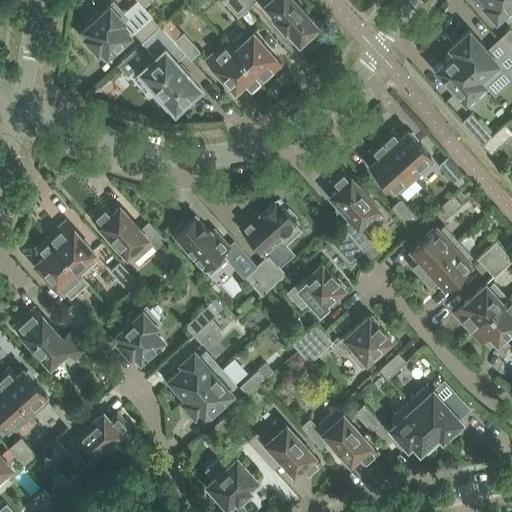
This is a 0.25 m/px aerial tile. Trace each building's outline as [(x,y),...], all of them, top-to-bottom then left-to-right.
[(246,8),(239,0),(222,0),(237,16),(246,8)] [(239,0),(246,8),(255,0),(239,0)] [(317,26),(293,0),(268,0),(264,4),(275,16),(274,17),(284,30),(286,28),(299,43),(302,40),(303,42),(316,31),(314,29),(317,26)] [(511,17),(511,0),(483,0),(486,2),(482,5),(496,20),(502,14),(508,21),(511,17)] [(130,35),(121,25),(128,19),(113,2),(83,29),(87,34),(84,36),(98,52),(101,49),(107,56),(130,35)] [(142,41),(160,25),(152,16),(133,32),(142,41)] [(281,64),(245,24),(226,42),(261,81),(281,64)] [(200,88),(177,62),(176,61),(185,53),(174,40),(160,25),(142,41),(141,42),(155,57),(141,70),(139,71),(174,111),(176,109),(198,89),(199,89),(200,88)] [(511,30),(510,28),(498,39),(511,54),(511,30)] [(498,62),(468,29),(449,46),(484,85),(500,70),(495,65),(498,62)] [(200,50),(183,32),(174,40),(185,53),(190,59),(200,50)] [(261,81),(226,42),(206,59),(235,90),(253,74),(261,82),(261,81)] [(484,85),(449,46),(449,47),(453,52),(435,69),(465,102),(484,85)] [(491,135),(471,112),(462,121),(482,144),(491,135)] [(490,153),(511,133),(511,129),(506,122),(491,135),(482,144),(490,153)] [(430,155),(408,130),(401,136),(394,129),(382,140),(416,178),(432,163),(427,158),(430,155)] [(416,178),(382,140),(370,151),(376,158),(369,165),(392,190),(395,187),(400,192),(416,178)] [(464,174),(447,156),(438,164),(454,182),(464,174)] [(337,189),(330,195),(350,217),(341,225),(365,252),(372,259),(381,251),(358,226),(378,208),(344,169),(331,181),(337,189)] [(443,220),(461,203),(453,194),(435,210),(443,220)] [(416,217),(400,198),(391,206),(407,225),(416,217)] [(276,200),(242,230),(261,252),(266,257),(276,268),(294,252),(285,243),(301,229),(294,222),(296,220),(294,218),(296,216),(288,208),(286,209),(277,200),(276,200)] [(105,205),(92,217),(119,247),(127,255),(133,262),(153,243),(156,247),(165,239),(148,220),(139,228),(119,206),(112,213),(105,205)] [(177,232),(174,234),(210,274),(227,258),(260,295),(273,283),(257,265),(256,265),(235,241),(226,249),(195,215),(185,224),(183,222),(175,230),(177,232)] [(94,252),(66,221),(47,238),(87,283),(88,282),(80,274),(96,260),(91,254),(94,252)] [(340,223),(324,238),(327,241),(329,239),(349,261),(361,251),(362,253),(363,253),(365,252),(341,225),(340,223)] [(421,274),(458,240),(444,224),(438,229),(435,226),(410,248),(417,255),(410,262),(421,274)] [(87,283),(47,238),(46,239),(53,247),(35,263),(63,295),(66,292),(70,297),(87,283)] [(470,264),(467,261),(473,256),(458,240),(421,274),(431,286),(439,280),(445,287),(470,264)] [(504,250),(496,241),(477,258),(485,267),(504,250)] [(494,276),(511,259),(504,250),(485,267),(494,276)] [(187,263),(178,254),(171,261),(179,270),(187,263)] [(266,257),(257,265),(273,283),(282,275),(276,268),(266,257)] [(136,280),(119,262),(110,270),(126,289),(136,280)] [(344,287),(336,278),(337,277),(330,270),(329,271),(321,262),(289,291),(301,305),(309,298),(319,310),(344,287)] [(471,331),(510,295),(507,297),(493,281),(488,286),(485,283),(454,311),(471,331)] [(497,343),(511,328),(511,296),(510,295),(471,331),(472,331),(480,324),(497,343)] [(89,322),(73,304),(63,312),(80,331),(89,322)] [(193,334),(212,317),(216,313),(208,304),(185,325),(193,334)] [(163,339),(153,328),(160,322),(146,306),(116,333),(120,338),(117,341),(131,356),(134,353),(140,360),(163,339)] [(61,337),(34,307),(14,326),(50,365),(62,354),(70,363),(87,348),(70,329),(61,337)] [(362,365),(391,339),(383,330),(384,330),(377,322),(377,323),(368,314),(343,336),(355,350),(351,353),(362,365)] [(201,343),(220,326),(212,317),(193,334),(201,343)] [(292,361),(324,332),(316,323),(293,343),(299,351),(290,359),(292,361)] [(309,362),(332,341),(324,332),(292,361),(298,369),(307,360),(309,362)] [(182,401),(220,367),(205,351),(200,356),(194,349),(179,362),(182,365),(169,377),(173,381),(171,383),(185,398),(182,401)] [(388,378),(406,361),(398,352),(379,368),(388,378)] [(46,393),(23,368),(16,375),(10,367),(0,375),(0,381),(32,415),(47,402),(43,396),(46,393)] [(233,392),(229,389),(235,384),(220,367),(182,401),(195,415),(198,412),(199,414),(202,412),(205,417),(233,392)] [(247,395),(266,378),(258,369),(239,385),(247,395)] [(32,415),(0,381),(0,420),(7,428),(10,425),(15,430),(32,415)] [(462,422),(432,389),(429,392),(424,386),(408,401),(443,439),(462,422)] [(81,415),(64,397),(52,408),(69,426),(72,423),(81,415)] [(443,439),(408,401),(392,415),(397,421),(389,427),(407,447),(412,443),(419,452),(438,435),(442,439),(443,439)] [(380,422),(364,404),(354,412),(371,430),(380,422)] [(377,452),(336,406),(316,424),(310,418),(301,426),(321,448),(330,440),(350,462),(357,456),(364,463),(377,452)] [(241,433),(233,424),(241,416),(233,407),(213,426),(229,444),(241,433)] [(90,460),(128,425),(117,412),(109,419),(103,412),(80,432),(72,423),(69,426),(54,439),(65,451),(75,442),(90,460)] [(320,462),(286,424),(279,417),(260,435),(257,432),(248,440),(273,468),(282,460),(293,473),(301,467),(307,474),(320,462)] [(37,455),(20,436),(8,447),(25,466),(37,455)] [(0,476),(11,466),(0,453),(0,476)] [(248,487),(257,479),(237,457),(230,463),(223,455),(206,470),(213,478),(206,484),(227,507),(236,499),(237,501),(250,489),(248,487)] [(14,511),(6,503),(0,508),(0,511),(14,511)]
